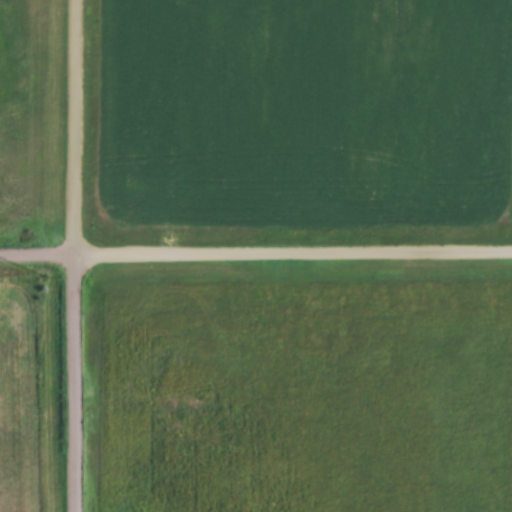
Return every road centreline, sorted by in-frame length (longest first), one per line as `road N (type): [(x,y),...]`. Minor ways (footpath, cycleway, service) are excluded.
road 1 (residential): [(0,250),(511,246)]
road 2 (residential): [(77,511),(76,0)]
